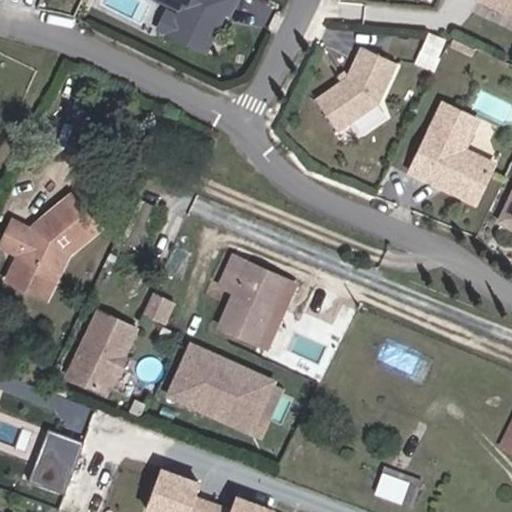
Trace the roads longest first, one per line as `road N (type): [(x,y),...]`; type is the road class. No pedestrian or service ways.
road 1 (unknown): [(511,346),(229,234),(207,240),(196,297)]
road 2 (residential): [(511,297),(439,251),(306,194),(242,124)]
road 3 (residential): [(242,124),(66,38),(0,20)]
road 4 (unknown): [(352,511),(132,431)]
road 5 (residential): [(242,124),(304,0)]
